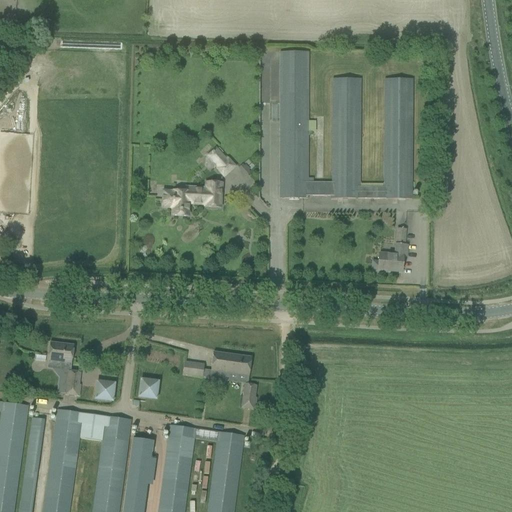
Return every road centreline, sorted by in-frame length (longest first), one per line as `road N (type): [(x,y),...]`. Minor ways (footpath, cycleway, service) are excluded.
road 1 (tertiary): [(511,310),(444,315),(0,292)]
road 2 (track): [(284,322),(281,424),(260,511)]
road 3 (tertiary): [(511,126),(487,0)]
